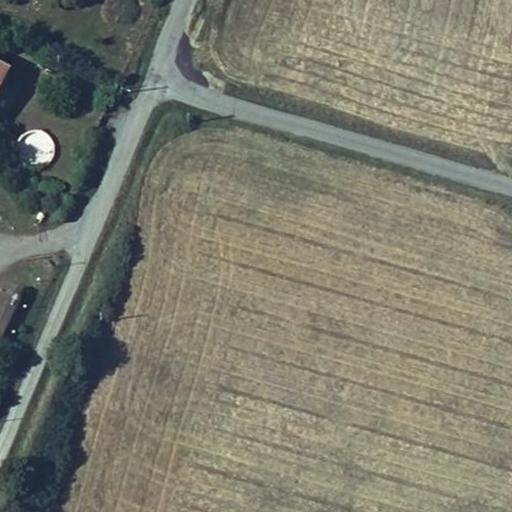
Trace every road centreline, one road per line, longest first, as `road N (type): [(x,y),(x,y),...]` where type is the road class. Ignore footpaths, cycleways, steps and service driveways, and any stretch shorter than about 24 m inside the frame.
road 1 (unclassified): [(153,74),(0,449)]
road 2 (unclassified): [(511,181),(153,74)]
